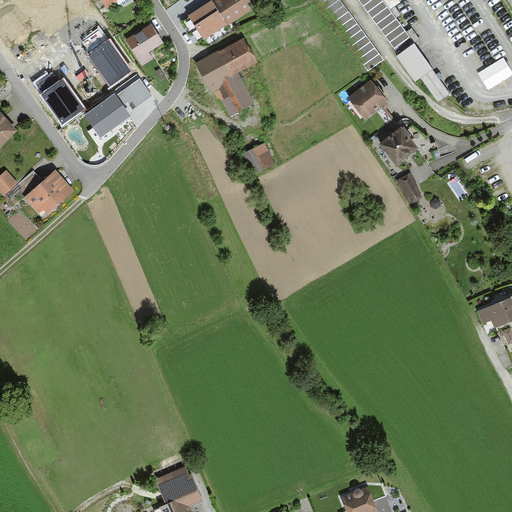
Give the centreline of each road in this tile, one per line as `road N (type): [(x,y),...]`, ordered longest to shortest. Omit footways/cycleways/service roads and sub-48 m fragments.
road 1 (residential): [(151,0),(181,46),(182,70),(135,138),(94,175)]
road 2 (residential): [(511,125),(455,143),(428,133),(383,86)]
road 3 (residential): [(0,61),(77,168),(94,175)]
road 4 (track): [(0,271),(83,197),(94,175)]
